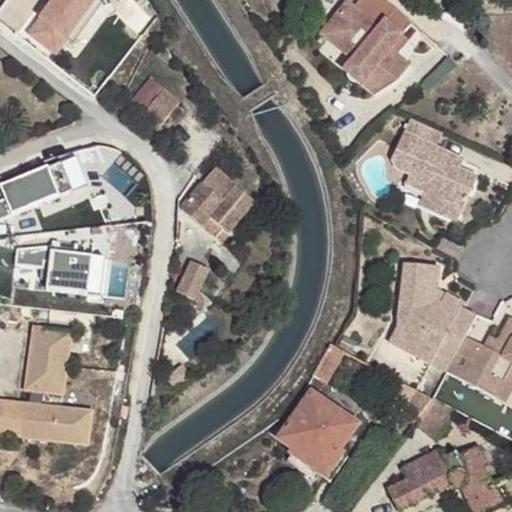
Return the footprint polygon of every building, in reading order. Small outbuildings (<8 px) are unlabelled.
[(44,0),(23,29),(49,48),(76,12),(83,16),(94,0),(44,0)] [(345,3),(326,26),(358,52),(350,61),(346,67),(362,80),(358,84),(373,97),(395,82),(408,67),(392,54),(388,50),(397,38),(409,24),(379,0),(357,0),(351,8),(345,3)] [(326,26),(319,35),(350,61),(358,52),(326,26)] [(397,38),(388,50),(392,54),(402,42),(397,38)] [(346,67),(342,71),(358,84),(362,80),(346,67)] [(156,78),(137,98),(146,107),(165,86),(156,78)] [(183,101),(167,87),(145,111),(162,125),(183,101)] [(410,120),(391,159),(398,172),(410,178),(406,185),(419,191),(435,199),(433,204),(459,217),(477,179),(459,171),(464,162),(436,148),(442,137),(410,120)] [(4,202),(0,203),(0,223),(71,190),(58,162),(11,184),(17,196),(4,202)] [(253,205),(213,175),(184,214),(183,219),(209,237),(215,228),(230,238),(253,205)] [(11,184),(0,189),(0,193),(4,202),(17,196),(11,184)] [(419,191),(414,204),(456,224),(459,217),(433,204),(435,199),(419,191)] [(54,245),(20,249),(18,265),(47,268),(48,261),(53,262),(52,268),(50,288),(92,292),(96,254),(53,250),(54,245)] [(108,255),(96,254),(92,292),(104,294),(108,255)] [(468,334),(477,316),(462,307),(464,303),(444,292),(441,298),(436,295),(439,266),(405,263),(399,328),(392,341),(417,354),(424,342),(440,350),(438,354),(452,362),(468,334)] [(178,292),(193,301),(210,273),(194,264),(178,292)] [(486,343),(468,334),(452,362),(448,371),(497,396),(511,369),(511,315),(499,338),(493,347),(486,343)] [(66,332),(28,327),(19,390),(25,391),(23,404),(19,403),(17,416),(0,413),(0,435),(81,447),(86,413),(36,406),(38,393),(58,395),(66,332)] [(492,334),(486,343),(493,347),(499,338),(492,334)] [(424,342),(417,354),(448,371),(452,362),(438,354),(440,350),(424,342)] [(343,350),(335,343),(322,363),(331,369),(343,350)] [(511,369),(497,396),(505,401),(511,386),(511,369)] [(461,412),(405,382),(392,401),(442,441),(465,415),(461,412)] [(327,477),(344,452),(363,425),(314,391),(281,439),(298,450),(295,455),(296,456),(320,472),(327,477)] [(19,403),(0,400),(0,413),(17,416),(19,403)] [(352,457),(344,452),(327,477),(335,482),(352,457)] [(398,508),(453,489),(458,494),(464,495),(469,511),(498,511),(493,494),(487,478),(492,477),(484,456),(464,463),(463,459),(451,463),(447,454),(407,468),(411,480),(390,486),(398,508)] [(511,511),(511,487),(493,494),(498,511),(511,511)]
